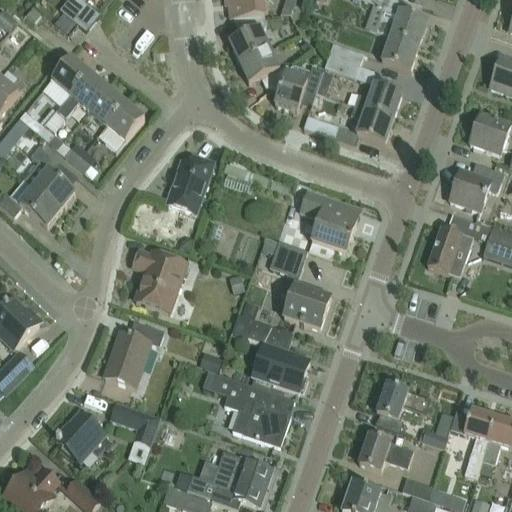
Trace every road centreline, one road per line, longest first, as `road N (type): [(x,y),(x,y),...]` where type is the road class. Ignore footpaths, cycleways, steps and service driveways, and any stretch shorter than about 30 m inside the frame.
road 1 (residential): [(92,317),(122,199),(148,161),(205,107)]
road 2 (residential): [(407,209),(236,137),(205,107)]
road 3 (residential): [(407,209),(480,0)]
road 4 (residential): [(299,511),(367,316)]
road 5 (residential): [(0,455),(62,386),(92,317)]
road 6 (unknown): [(205,107),(84,43)]
